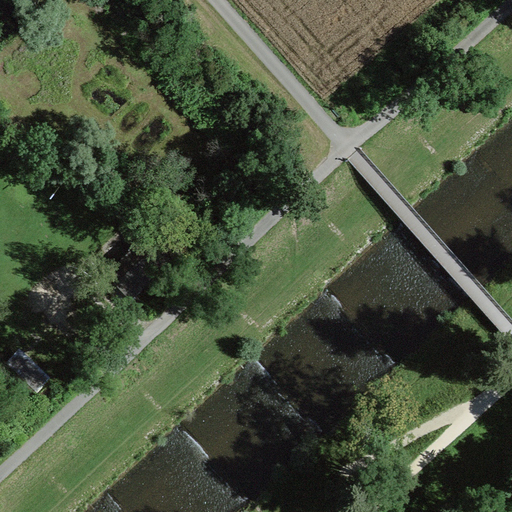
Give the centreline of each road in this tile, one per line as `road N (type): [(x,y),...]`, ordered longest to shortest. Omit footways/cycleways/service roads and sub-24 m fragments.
road 1 (track): [(511,3),(0,471)]
road 2 (track): [(217,0),(511,331)]
road 3 (track): [(511,379),(368,511)]
